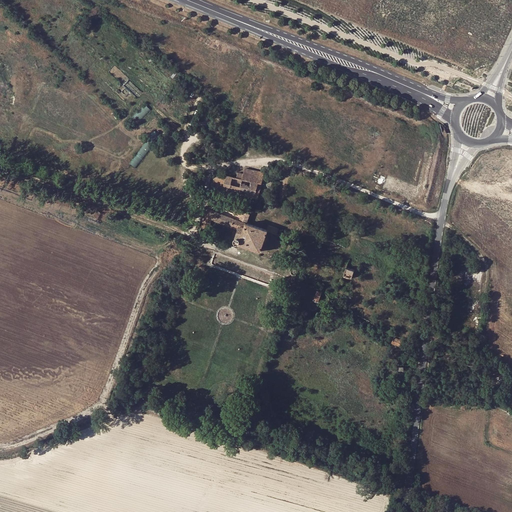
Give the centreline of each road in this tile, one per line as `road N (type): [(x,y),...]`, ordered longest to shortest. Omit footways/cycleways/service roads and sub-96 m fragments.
road 1 (unclassified): [(400,511),(451,175)]
road 2 (track): [(440,219),(483,261),(476,346),(497,383),(486,439),(511,453)]
road 3 (secondary): [(462,104),(231,18)]
road 4 (secondary): [(231,18),(457,116)]
road 5 (track): [(440,219),(271,160)]
